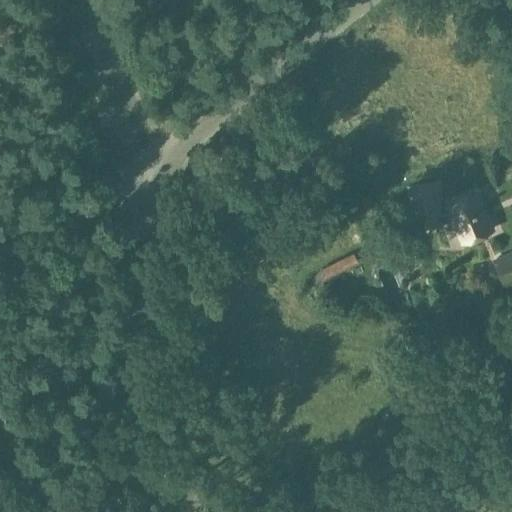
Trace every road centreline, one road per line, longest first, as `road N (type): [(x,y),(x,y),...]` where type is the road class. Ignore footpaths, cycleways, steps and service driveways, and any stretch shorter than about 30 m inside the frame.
road 1 (tertiary): [(131,511),(140,256),(154,186),(193,136),(368,0)]
road 2 (track): [(163,173),(94,0)]
road 3 (track): [(154,186),(60,230),(0,241)]
